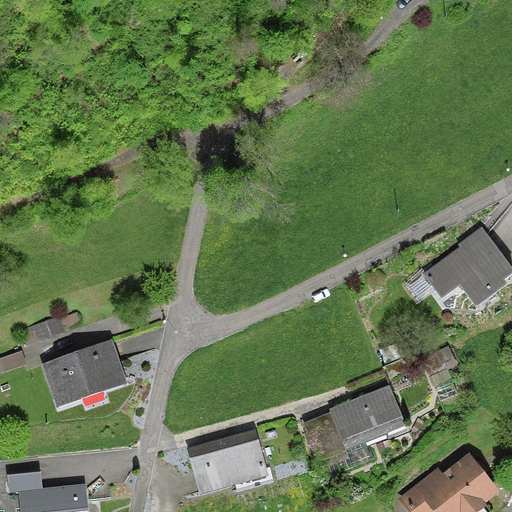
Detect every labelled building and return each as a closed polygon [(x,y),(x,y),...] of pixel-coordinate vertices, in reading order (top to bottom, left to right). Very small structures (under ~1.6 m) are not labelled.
[(378,24),(366,16),(351,34),(362,43),(378,24)] [(440,300),(458,286),(472,305),(511,275),(511,274),(483,234),(423,277),(440,300)] [(37,341),(56,335),(52,322),(33,329),(37,341)] [(121,380),(108,343),(42,366),(57,409),(76,402),(74,396),(121,380)] [(385,367),(399,361),(393,347),(379,353),(385,367)] [(446,349),(421,360),(425,369),(441,363),(444,370),(451,367),(446,349)] [(404,362),(386,369),(390,379),(408,371),(404,362)] [(344,452),(343,451),(360,444),(364,449),(386,441),(386,434),(403,427),(388,390),(329,414),(331,420),(305,430),(318,462),(344,452)] [(253,434),(187,453),(198,494),(264,475),(253,434)] [(487,497),(488,489),(467,462),(406,509),(409,511),(475,511),(477,511),(478,504),(487,497)] [(0,511),(77,511),(75,489),(39,492),(37,474),(7,477),(9,495),(0,496),(0,511)]
